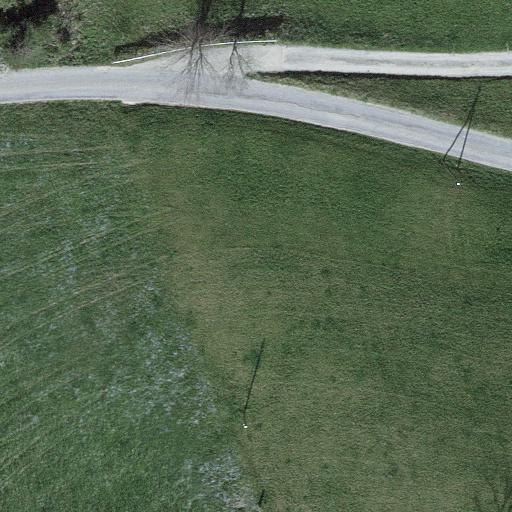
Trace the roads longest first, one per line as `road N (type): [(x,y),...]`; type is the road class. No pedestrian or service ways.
road 1 (track): [(511,154),(254,96),(113,81),(0,87)]
road 2 (track): [(113,81),(258,57),(511,61)]
